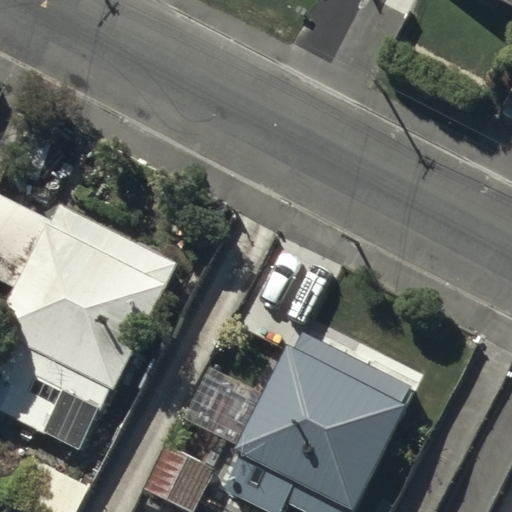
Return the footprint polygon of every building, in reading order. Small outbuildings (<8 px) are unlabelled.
[(48,213),(1,190),(0,191),(0,272),(14,280),(48,213)] [(181,258),(64,198),(1,321),(18,330),(0,364),(0,407),(83,450),(181,258)] [(347,511),(414,383),(304,326),(298,337),(292,334),(236,442),(248,448),(230,483),(278,508),(287,491),(328,511),(347,511)] [(195,505),(215,465),(178,447),(158,487),(195,505)] [(81,511),(92,492),(36,463),(13,506),(23,511),(81,511)]
